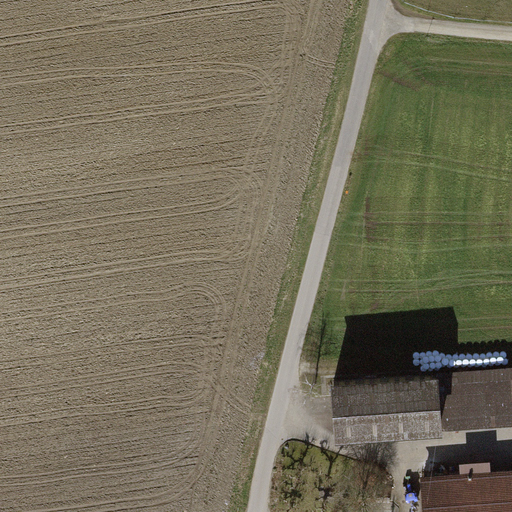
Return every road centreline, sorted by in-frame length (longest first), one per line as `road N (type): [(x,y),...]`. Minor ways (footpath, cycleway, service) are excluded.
road 1 (residential): [(257,511),(379,0)]
road 2 (track): [(375,19),(511,34)]
